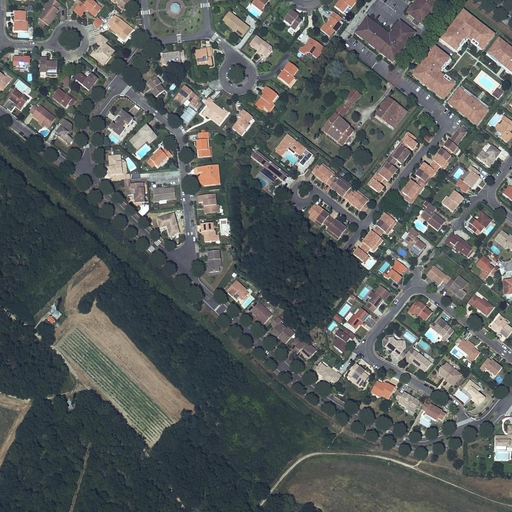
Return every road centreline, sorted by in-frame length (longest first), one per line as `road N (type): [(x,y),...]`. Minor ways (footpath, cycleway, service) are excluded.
road 1 (residential): [(450,0),(392,76),(449,121),(429,146),(361,225),(303,180),(287,200)]
road 2 (residential): [(174,268),(340,415),(409,448),(468,432)]
road 3 (residential): [(464,423),(416,440),(341,405),(180,260)]
road 4 (track): [(254,511),(292,464),(318,450),(381,456),(511,504)]
road 5 (track): [(0,307),(152,457),(185,511)]
road 6 (residential): [(120,85),(178,129),(191,249),(180,260)]
road 7 (residential): [(464,423),(455,403),(368,347),(407,290),(419,287)]
road 8 (residential): [(89,169),(96,195),(174,268)]
road 9 (residential): [(180,260),(103,187),(98,168)]
